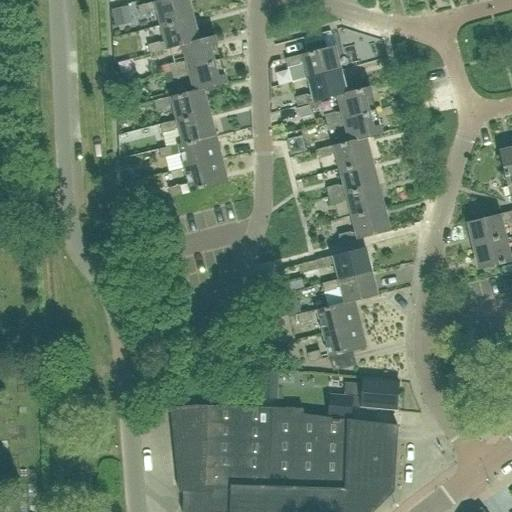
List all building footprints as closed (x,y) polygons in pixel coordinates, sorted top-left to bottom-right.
[(161,26),(194,18),(188,0),(166,0),(138,7),(140,15),(157,11),(161,26)] [(194,18),(161,26),(165,41),(147,46),(150,56),(183,47),(183,46),(200,42),(199,41),(194,18)] [(200,42),(183,46),(183,47),(187,61),(169,66),(161,68),(163,76),(221,61),(214,37),(199,41),(200,42)] [(308,79),(341,71),(335,47),(327,49),(325,40),(305,45),(307,54),(285,60),(287,69),(304,65),(308,79)] [(227,85),(221,61),(163,76),(165,83),(173,81),(173,82),(191,78),(194,92),(195,93),(204,90),(227,85)] [(347,94),(341,71),(308,79),(311,93),(294,97),(297,107),(337,97),(337,96),(347,94)] [(324,117),(326,124),(376,112),(370,88),(347,94),(337,96),(337,97),(341,113),(324,117)] [(176,121),(210,112),(204,90),(195,93),(194,92),(153,102),(156,111),(172,107),(176,121)] [(310,115),(308,106),(297,108),(299,117),(310,115)] [(215,135),(210,112),(176,121),(159,125),(162,135),(179,130),(182,144),(215,135)] [(382,136),(376,112),(326,124),(329,133),(345,129),(348,142),(349,144),(367,139),(382,136)] [(215,135),(182,144),(159,150),(162,163),(181,158),(184,169),(222,159),(215,135)] [(339,170),(372,162),(367,139),(349,144),(348,142),(316,150),(318,161),(335,156),(339,170)] [(511,148),(497,152),(509,202),(511,201),(511,148)] [(228,184),(222,159),(184,169),(190,193),(228,184)] [(378,186),(372,162),(339,170),(343,185),(326,189),(328,198),(378,186)] [(182,186),(168,189),(170,198),(185,195),(182,186)] [(384,209),(378,186),(328,198),(330,207),(347,202),(351,217),(384,209)] [(384,209),(351,217),(355,232),(337,236),(339,244),(390,232),(384,209)] [(511,212),(467,223),(472,246),(505,238),(502,224),(511,221),(511,212)] [(511,252),(509,253),(505,238),(472,246),(478,270),(511,261),(511,252)] [(335,266),(339,280),(339,281),(372,272),(365,248),(316,261),(318,271),(335,266)] [(345,304),(353,302),(353,303),(378,296),(372,272),(339,281),(339,280),(321,285),(324,294),(340,289),(344,303),(345,303),(345,304)] [(315,311),(321,336),(359,326),(353,303),(353,302),(345,304),(345,303),(344,303),(315,311)] [(311,321),(309,312),(297,315),(299,324),(311,321)] [(365,349),(359,326),(321,336),(327,359),(365,349)] [(321,359),(318,351),(306,354),(309,363),(321,359)] [(68,390),(68,379),(53,381),(54,391),(68,390)] [(328,418),(349,420),(351,405),(365,407),(366,411),(373,411),(376,408),(395,409),(398,382),(362,379),(361,385),(344,383),(343,397),(330,395),(328,418)] [(349,420),(328,418),(301,415),(302,411),(302,410),(291,410),(207,407),(192,407),(169,409),(178,492),(182,492),(181,511),(364,511),(388,490),(390,445),(395,445),(397,427),(349,420)]
